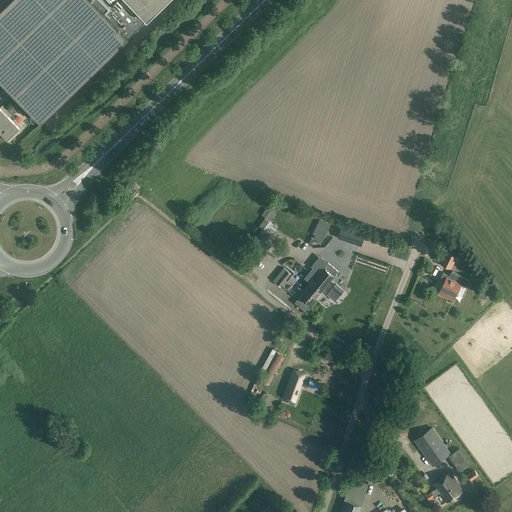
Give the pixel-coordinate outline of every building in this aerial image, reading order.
[(128,36),(165,0),(0,0),(0,78),(41,121),(129,37),(128,36)] [(0,131),(7,139),(19,127),(10,118),(13,115),(20,108),(15,103),(8,110),(0,116),(0,131)] [(319,220),(312,234),(315,235),(313,238),(319,241),(318,243),(320,244),(330,225),(319,220)] [(441,223),(434,235),(445,241),(452,229),(441,223)] [(338,237),(361,245),(365,234),(342,226),(338,237)] [(271,246),(264,241),(270,234),(263,229),(251,246),(261,254),(264,249),(267,251),(271,246)] [(451,269),(457,257),(447,251),(440,264),(451,269)] [(304,311),(333,277),(338,271),(328,263),(320,273),(313,267),(304,278),(311,283),(294,303),(304,311)] [(281,287),(291,273),(284,268),(273,281),(281,287)] [(453,300),(461,283),(448,277),(448,275),(443,272),(439,280),(444,283),(439,293),(453,300)] [(344,290),(336,284),(332,289),(340,296),(344,290)] [(269,386),(285,357),(277,352),(261,381),(269,386)] [(293,405),(304,374),(293,370),(283,397),(290,400),(289,403),(293,405)] [(451,453),(432,428),(414,440),(433,466),(451,453)] [(460,448),(449,456),(459,471),(470,463),(460,448)] [(467,475),(471,481),(478,476),(474,470),(467,475)] [(447,502),(463,490),(450,472),(434,484),(437,487),(430,492),(431,492),(434,497),(440,492),(447,502)] [(425,496),(429,501),(434,497),(431,492),(425,496)] [(359,511),(361,506),(361,505),(344,500),(339,511),(359,511)]
